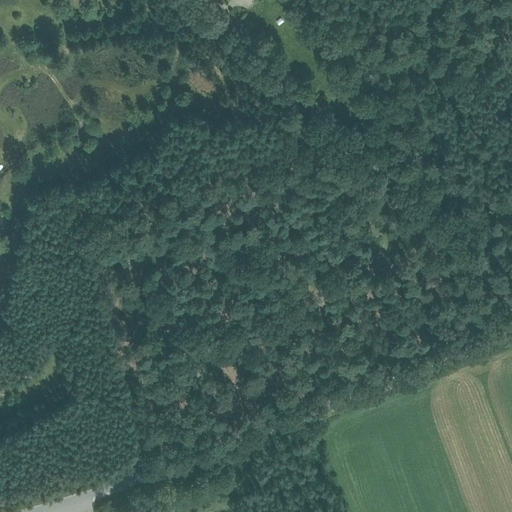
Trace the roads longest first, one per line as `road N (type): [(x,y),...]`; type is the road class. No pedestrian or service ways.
road 1 (unclassified): [(2,511),(511,329)]
road 2 (unclassified): [(511,295),(216,0)]
